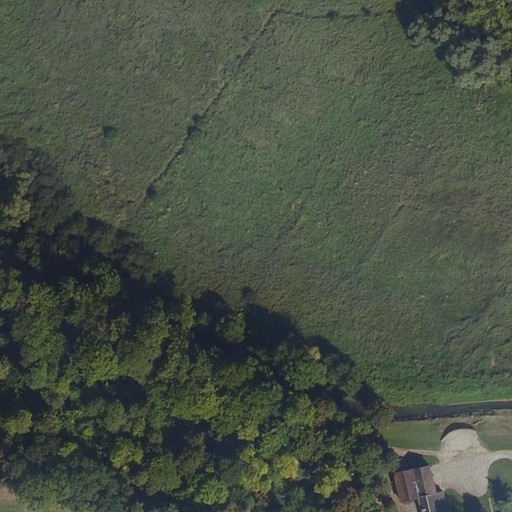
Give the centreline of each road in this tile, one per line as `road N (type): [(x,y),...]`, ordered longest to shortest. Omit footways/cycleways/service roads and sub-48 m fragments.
road 1 (track): [(465,463),(357,441),(0,285)]
road 2 (track): [(0,368),(293,511)]
road 3 (track): [(153,499),(0,453)]
